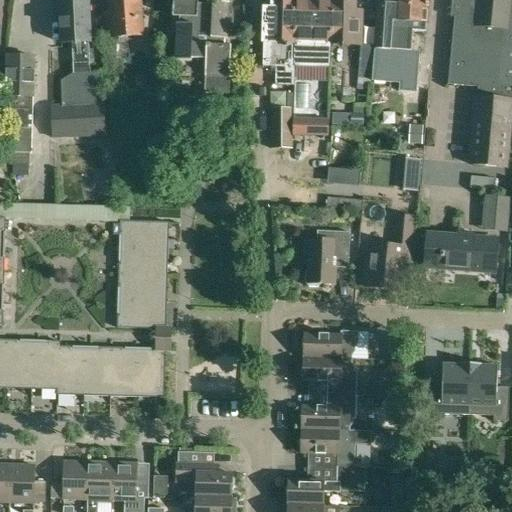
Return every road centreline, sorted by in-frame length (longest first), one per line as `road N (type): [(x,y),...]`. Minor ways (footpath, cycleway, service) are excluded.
road 1 (residential): [(263,434),(269,308),(511,314)]
road 2 (residential): [(263,434),(0,426)]
